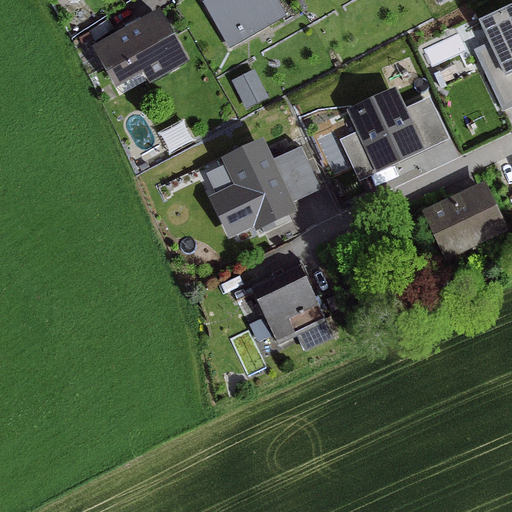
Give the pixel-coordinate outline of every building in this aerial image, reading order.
[(222,0),(207,9),(229,46),(281,17),(271,0),(222,0)] [(511,69),(511,8),(483,22),(506,72),(511,69)] [(138,27),(96,51),(111,78),(140,61),(150,78),(181,60),(161,24),(142,34),(138,27)] [(395,90),(351,111),(379,170),(423,149),(395,90)] [(237,186),(212,198),(230,236),(255,225),(257,229),(296,210),(262,141),(224,159),(237,186)] [(482,191),(427,217),(444,253),(499,228),(482,191)] [(274,282),(251,293),(272,338),(298,326),(300,331),(322,320),(323,320),(313,298),(316,296),(302,268),(287,275),(288,277),(283,279),(279,271),(271,275),(274,282)]
